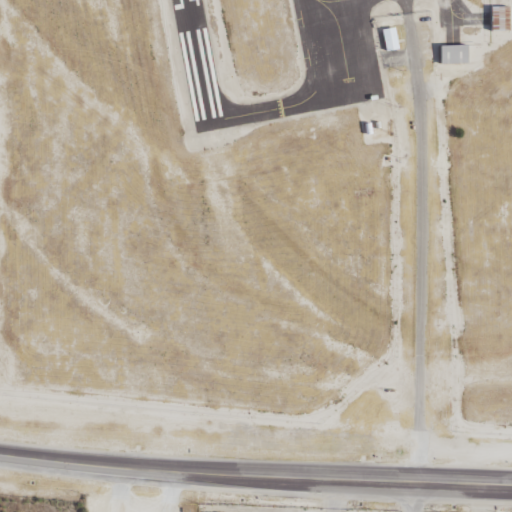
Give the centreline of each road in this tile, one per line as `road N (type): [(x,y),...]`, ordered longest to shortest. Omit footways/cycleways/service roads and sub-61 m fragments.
road 1 (trunk): [(392,480),(81,464),(0,451)]
road 2 (trunk): [(511,484),(392,480)]
